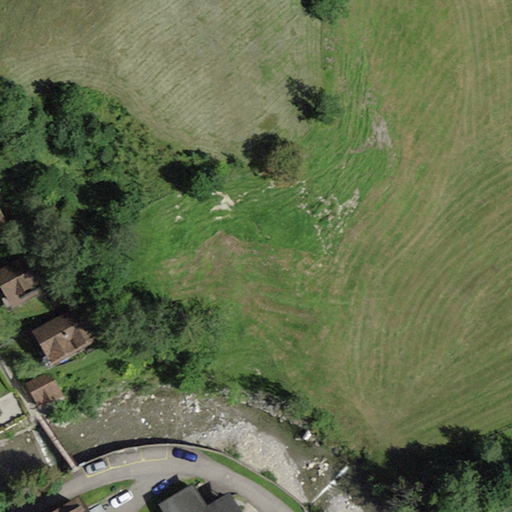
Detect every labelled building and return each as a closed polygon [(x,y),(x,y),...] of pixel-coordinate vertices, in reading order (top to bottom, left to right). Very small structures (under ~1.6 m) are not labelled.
[(41,252),(0,274),(0,280),(14,304),(57,280),(41,252)] [(81,309),(37,334),(53,362),(97,337),(81,309)] [(0,431),(28,417),(0,365),(0,431)] [(50,373),(27,385),(39,407),(61,395),(50,373)] [(204,511),(191,490),(192,489),(191,487),(161,505),(162,507),(163,507),(166,511),(236,511),(234,509),(229,511),(225,511),(220,504),(207,511),(204,511)]
